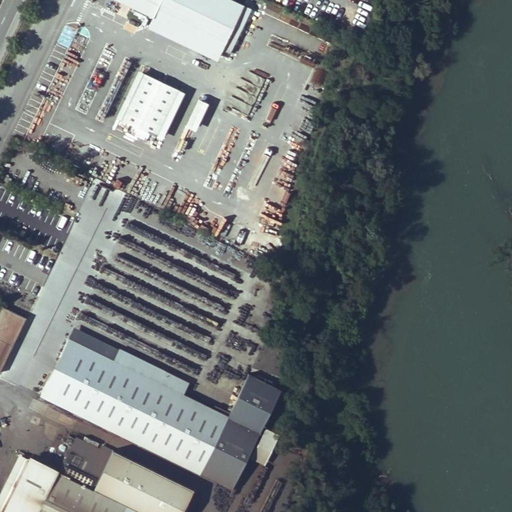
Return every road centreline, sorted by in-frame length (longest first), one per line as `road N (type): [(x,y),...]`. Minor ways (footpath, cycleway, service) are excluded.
road 1 (unknown): [(109,20),(73,87),(72,111),(87,127),(227,200),(249,201),(260,191),(296,92),(295,69),(257,53),(228,77),(210,73)]
road 2 (unclassified): [(0,387),(191,483)]
road 3 (unclassified): [(0,122),(59,0)]
